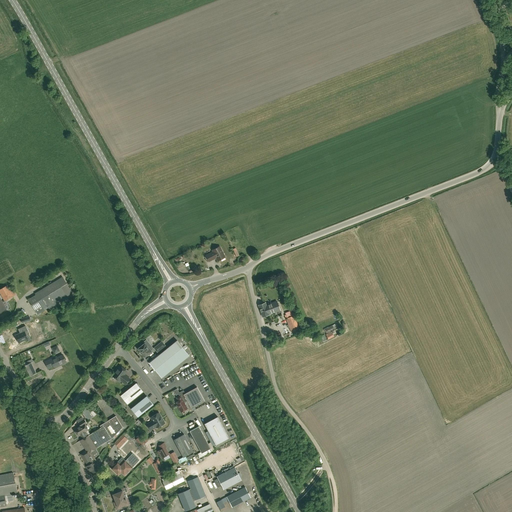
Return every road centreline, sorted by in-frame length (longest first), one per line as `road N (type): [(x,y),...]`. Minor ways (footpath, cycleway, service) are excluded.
road 1 (secondary): [(171,283),(12,0)]
road 2 (unclassified): [(247,267),(485,169),(494,160),(499,116)]
road 3 (secondary): [(302,511),(184,305)]
road 4 (unclassified): [(326,463),(275,387),(247,267)]
